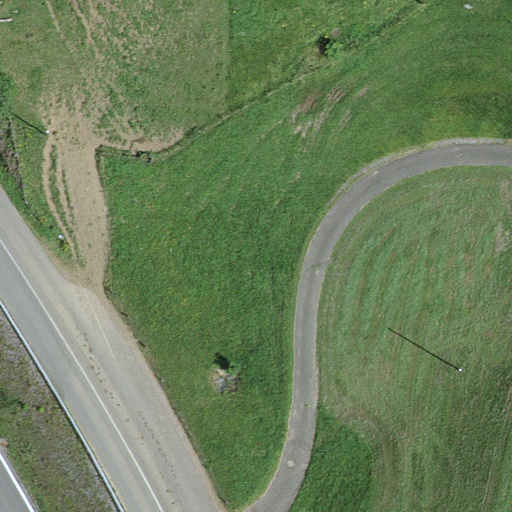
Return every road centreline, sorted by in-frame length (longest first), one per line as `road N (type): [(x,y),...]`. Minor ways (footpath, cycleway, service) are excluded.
road 1 (track): [(252,511),(291,437),(295,331),(308,260),(343,194),(388,161),(435,146),(511,150)]
road 2 (tertiary): [(167,511),(79,354),(0,238)]
